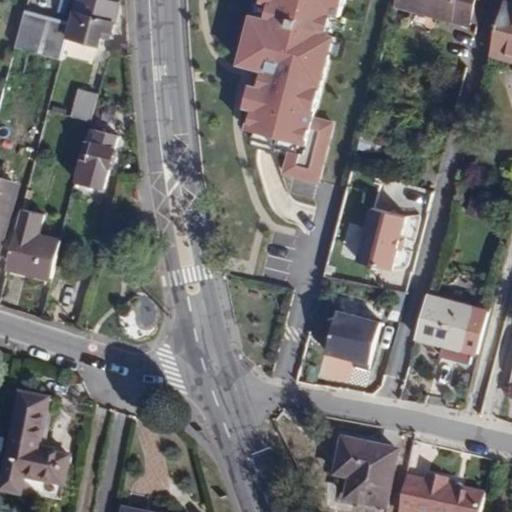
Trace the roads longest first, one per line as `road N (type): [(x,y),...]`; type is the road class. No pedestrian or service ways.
road 1 (unknown): [(377,401),(486,0)]
road 2 (secondary): [(142,0),(152,132),(176,276),(219,387)]
road 3 (unknown): [(290,386),(369,0)]
road 4 (secondary): [(219,387),(169,0)]
road 5 (residential): [(511,443),(340,404),(219,387)]
road 6 (residential): [(219,387),(0,323)]
road 7 (secondary): [(263,511),(219,387)]
